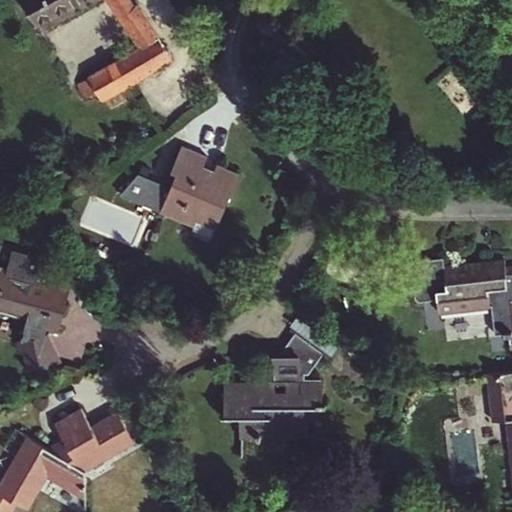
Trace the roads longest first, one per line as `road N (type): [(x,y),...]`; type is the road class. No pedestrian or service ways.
road 1 (residential): [(147,342),(176,349),(257,311),(295,267),(341,186)]
road 2 (residential): [(341,186),(415,206),(511,209)]
road 3 (residential): [(228,61),(287,146),(341,186)]
